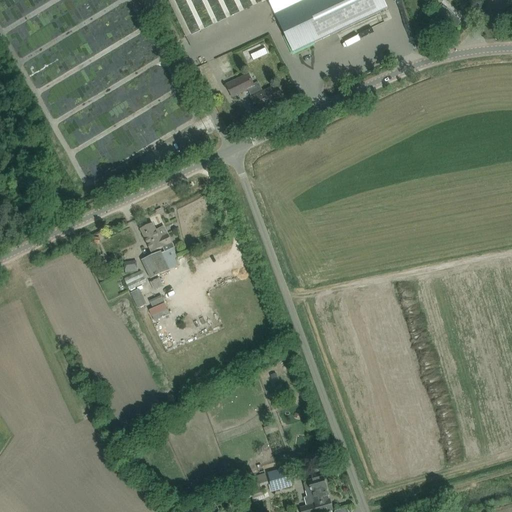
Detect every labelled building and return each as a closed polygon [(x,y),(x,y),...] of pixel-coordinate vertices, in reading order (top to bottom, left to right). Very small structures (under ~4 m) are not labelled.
[(268,0),(293,53),(387,9),(387,8),(383,10),(378,0),(268,0)] [(432,17),(443,28),(447,25),(451,29),(459,21),(443,5),(432,17)] [(240,31),(232,35),(211,48),(216,58),(246,41),(240,31)] [(394,41),(371,45),(372,52),(396,48),(394,41)] [(250,55),(253,61),(268,54),(265,48),(250,55)] [(241,78),(241,58),(228,58),(227,77),(241,78)] [(235,81),(226,85),(232,98),(248,90),(251,97),(251,98),(257,111),(282,99),(278,90),(276,86),(262,92),(258,82),(253,84),(249,74),(235,81)] [(152,253),(163,247),(165,252),(161,254),(161,252),(142,261),(150,279),(178,266),(175,258),(177,257),(173,249),(174,248),(164,227),(156,231),(153,224),(141,230),(152,253)] [(106,259),(97,263),(100,269),(109,265),(106,259)] [(146,305),(140,289),(131,293),(137,309),(146,305)] [(169,294),(171,300),(188,294),(186,289),(169,294)] [(153,309),(165,304),(161,296),(150,301),(153,309)] [(199,333),(194,316),(177,322),(174,312),(166,315),(175,341),(199,333)] [(287,468),(268,473),(273,492),(292,487),(287,468)] [(260,482),(246,488),(248,494),(249,497),(252,496),(263,492),(263,490),(261,486),(269,484),(268,482),(265,473),(254,477),(254,478),(255,480),(255,483),(259,482),(260,482)] [(323,477),(314,480),(305,482),(304,484),(308,497),(314,495),(317,504),(300,508),(300,511),(323,511),(333,509),(330,498),(329,499),(323,477)]
